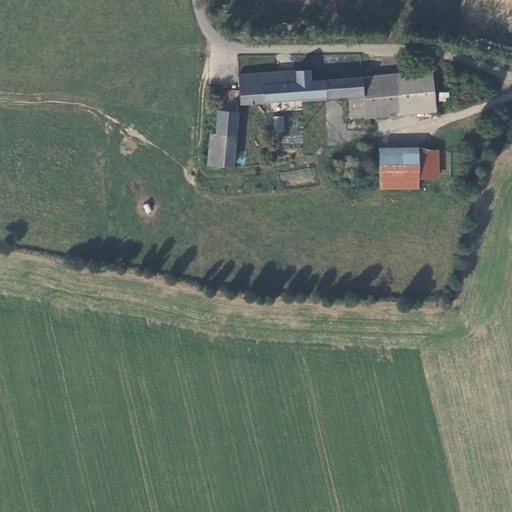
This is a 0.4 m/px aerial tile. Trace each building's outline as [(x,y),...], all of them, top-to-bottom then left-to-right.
[(356,100),(372,99),(373,118),(373,121),(409,118),(406,77),(377,79),(376,63),(305,68),(305,71),(279,73),(248,77),(250,109),(356,100)] [(225,98),(224,110),(242,113),(244,101),(225,98)] [(358,119),(373,118),(372,99),(356,100),(358,119)] [(242,113),(224,110),(219,135),(245,139),(247,114),(242,113)] [(273,131),(283,131),(284,116),(273,116),(273,131)] [(242,173),(245,139),(219,135),(213,170),(242,173)] [(384,150),(383,190),(421,191),(422,181),(442,181),(443,159),(423,158),(424,152),(384,150)]
